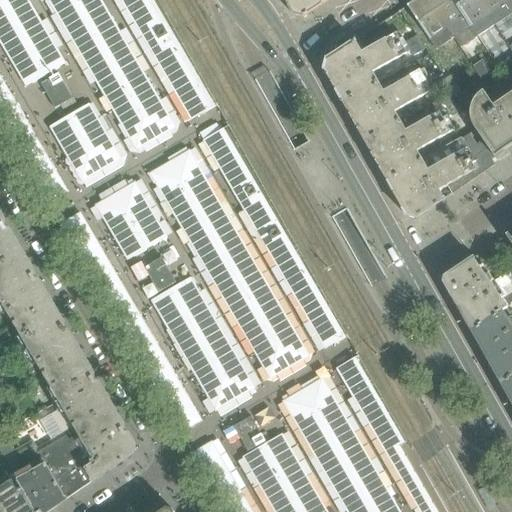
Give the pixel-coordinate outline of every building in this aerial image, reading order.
[(177,0),(0,0),(0,126),(222,511),(475,511),(310,230),(333,218),(346,210),(308,143),(295,151),(273,164),(177,0)] [(284,0),(293,15),(293,16),(304,18),(330,0),(284,0)] [(461,50),(428,0),(418,0),(407,8),(436,52),(454,40),(461,50)] [(479,38),(454,0),(428,0),(461,50),(479,38)] [(496,26),(478,0),(454,0),(479,38),(496,26)] [(511,15),(511,14),(502,0),(478,0),(496,26),(511,15)] [(511,0),(502,0),(511,14),(511,0)] [(374,75),(411,54),(409,51),(412,49),(413,51),(422,46),(415,37),(405,43),(399,32),(361,54),(355,43),(327,61),(324,71),(325,71),(343,104),(379,84),(374,75)] [(491,76),(482,62),(473,69),(481,82),(491,76)] [(396,114),(435,92),(430,82),(437,77),(441,75),(436,66),(425,72),(424,70),(384,93),(379,84),(343,104),(365,144),(401,124),(396,114)] [(417,154),(455,133),(448,121),(461,114),(453,101),(462,95),(451,77),(442,83),(450,96),(423,111),(425,115),(428,120),(406,132),(401,124),(365,144),(387,183),(423,163),(417,154)] [(511,95),(506,92),(500,91),(494,91),(487,93),(482,96),(477,101),(474,106),(472,112),(472,119),(473,125),(475,130),(495,159),(511,147),(511,95)] [(440,193),(480,170),(474,159),(467,149),(427,171),(423,163),(387,183),(406,217),(417,220),(417,219),(445,201),(440,193)] [(0,266),(22,253),(5,223),(0,215),(0,266)] [(52,304),(39,281),(22,253),(0,266),(0,301),(14,326),(52,304)] [(499,289),(483,267),(479,269),(473,259),(448,276),(445,287),(472,333),(504,312),(508,309),(502,300),(505,298),(499,289)] [(82,355),(64,325),(52,304),(14,326),(45,378),(82,355)] [(511,318),(510,320),(504,312),(472,333),(501,385),(511,378),(511,318)] [(0,369),(4,367),(14,361),(9,352),(0,357),(0,369)] [(111,406),(82,355),(45,378),(74,428),(111,406)] [(7,372),(20,364),(17,360),(14,361),(4,367),(7,372)] [(511,378),(501,385),(511,404),(511,378)] [(67,500),(132,456),(134,445),(111,406),(74,428),(38,449),(67,500)] [(16,452),(5,433),(0,435),(0,451),(4,458),(5,458),(16,452)] [(49,511),(67,500),(38,449),(33,441),(16,452),(5,458),(22,489),(19,491),(30,511),(49,511)] [(30,511),(19,491),(18,492),(12,481),(0,489),(0,499),(7,511),(30,511)]
